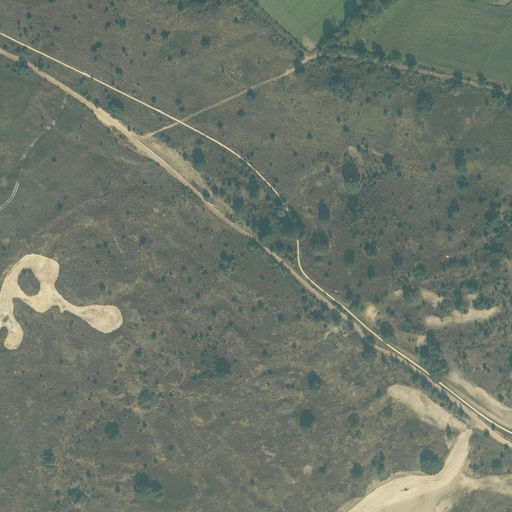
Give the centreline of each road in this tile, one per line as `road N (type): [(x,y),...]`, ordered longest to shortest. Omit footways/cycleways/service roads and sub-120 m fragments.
road 1 (track): [(511,444),(368,343),(294,272),(75,94),(0,52)]
road 2 (track): [(131,143),(328,53),(511,95)]
